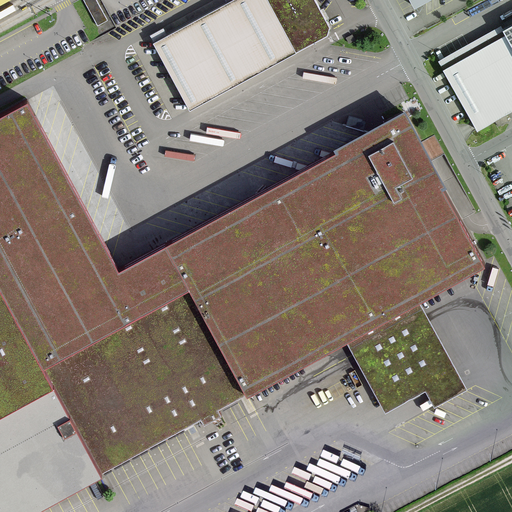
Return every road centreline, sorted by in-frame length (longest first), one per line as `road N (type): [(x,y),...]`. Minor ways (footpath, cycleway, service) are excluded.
road 1 (unknown): [(446,134),(235,245),(234,262),(261,322)]
road 2 (unknown): [(422,465),(303,429),(151,511)]
road 3 (residential): [(373,0),(462,164)]
